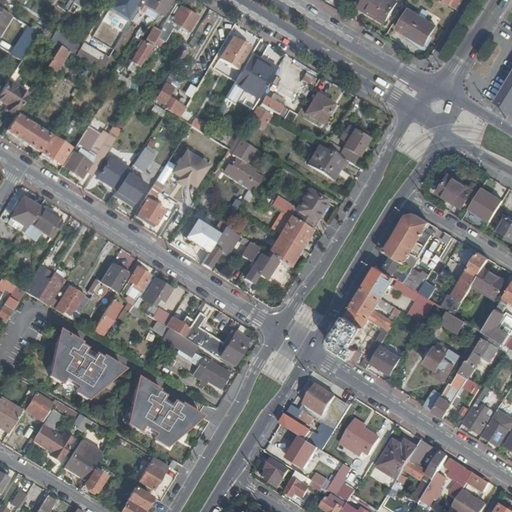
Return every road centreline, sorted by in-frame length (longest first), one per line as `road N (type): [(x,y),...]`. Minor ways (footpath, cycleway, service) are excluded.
road 1 (residential): [(278,331),(18,165)]
road 2 (secondary): [(414,113),(278,331)]
road 3 (residential): [(310,349),(511,478)]
road 4 (secondary): [(225,0),(414,113)]
road 5 (secondary): [(278,331),(173,511)]
road 6 (secondary): [(310,349),(404,192)]
road 7 (secondary): [(433,87),(277,0)]
road 8 (secondary): [(229,476),(310,349)]
road 9 (residential): [(511,261),(404,192)]
